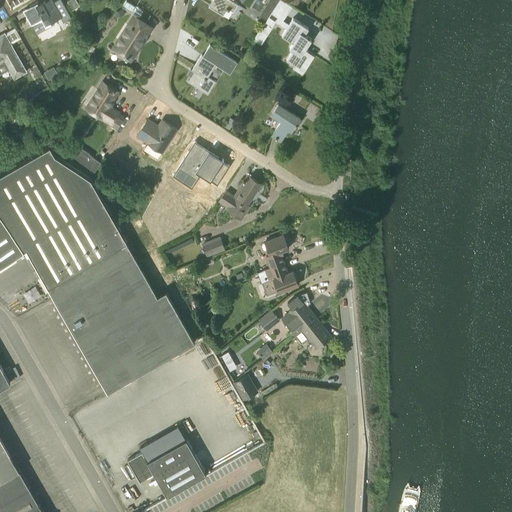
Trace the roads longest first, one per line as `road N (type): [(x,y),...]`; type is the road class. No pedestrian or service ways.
road 1 (unclassified): [(352,511),(339,189)]
road 2 (residential): [(339,189),(305,188),(163,98),(181,0)]
road 3 (unclassified): [(111,511),(0,320)]
road 4 (unclassified): [(339,189),(360,0)]
